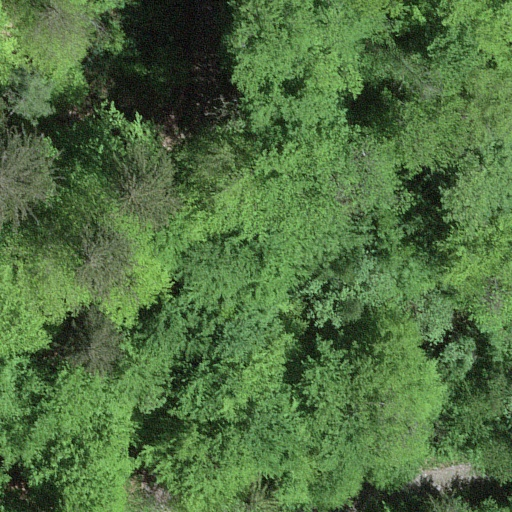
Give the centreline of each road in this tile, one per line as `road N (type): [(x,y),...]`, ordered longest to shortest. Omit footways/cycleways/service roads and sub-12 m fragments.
road 1 (track): [(179,511),(168,464),(241,90),(233,0)]
road 2 (track): [(511,476),(347,511)]
